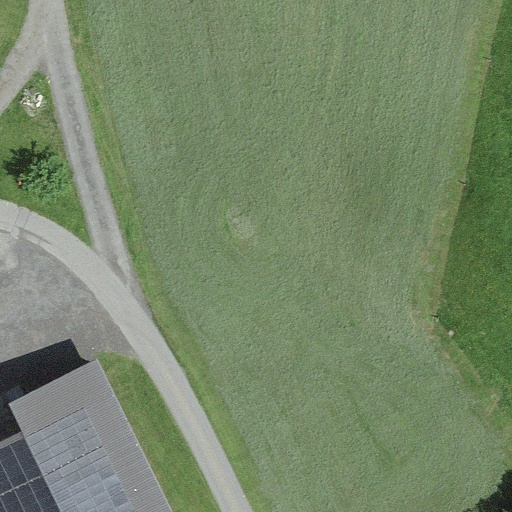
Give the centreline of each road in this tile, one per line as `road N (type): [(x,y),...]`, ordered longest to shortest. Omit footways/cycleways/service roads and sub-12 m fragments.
road 1 (unclassified): [(235,511),(116,293),(40,225),(0,218)]
road 2 (track): [(116,293),(40,82)]
